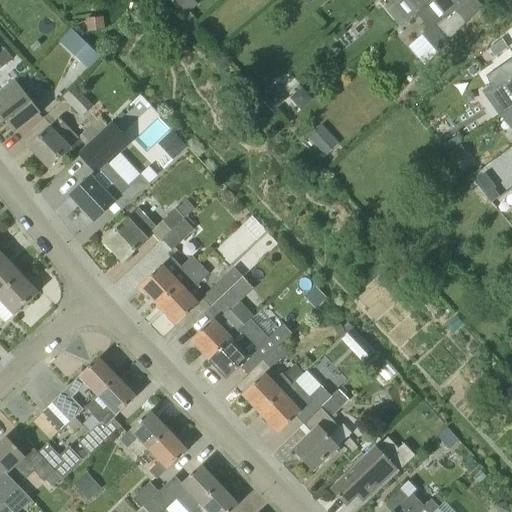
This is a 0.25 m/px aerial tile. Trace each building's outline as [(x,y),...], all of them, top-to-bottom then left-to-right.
[(193,0),(173,0),(187,15),(198,5),(193,0)] [(406,0),(417,13),(431,1),(432,0),(406,0)] [(439,53),(448,42),(466,23),(455,9),(465,0),(432,0),(431,1),(417,13),(431,29),(423,35),(439,53)] [(88,20),(89,31),(105,29),(104,18),(88,20)] [(101,57),(73,31),(61,44),(89,70),(101,57)] [(502,40),(489,49),(495,57),(508,48),(502,40)] [(4,49),(4,50),(0,45),(0,70),(13,60),(4,49)] [(511,67),(489,82),(491,85),(481,92),(499,117),(511,107),(511,67)] [(20,94),(11,83),(0,92),(0,113),(16,133),(40,113),(23,92),(20,94)] [(81,117),(93,106),(75,87),(64,99),(81,117)] [(304,87),(292,96),(301,108),(313,99),(304,87)] [(267,100),(276,109),(282,104),(282,98),(276,91),(267,100)] [(511,107),(499,117),(511,133),(511,107)] [(88,147),(107,127),(99,118),(79,137),(88,147)] [(69,149),(68,148),(78,139),(59,119),(29,148),(49,168),(69,149)] [(111,123),(107,127),(88,147),(77,157),(80,160),(81,161),(92,172),(94,174),(96,176),(107,165),(130,142),(111,123)] [(308,138),(325,157),(339,144),(322,125),(308,138)] [(172,130),(158,144),(173,161),(187,147),(172,130)] [(454,148),(461,143),(465,140),(460,134),(449,142),(454,148)] [(461,143),(454,148),(448,153),(455,162),(468,153),(461,143)] [(121,179),(107,165),(96,176),(94,174),(92,177),(71,197),(94,222),(115,202),(122,209),(149,183),(140,174),(127,186),(121,179)] [(160,242),(162,240),(184,220),(194,210),(185,201),(174,211),(156,228),(138,210),(104,242),(124,262),(153,235),(160,242)] [(193,224),(186,217),(184,220),(190,227),(193,224)] [(184,220),(162,240),(172,251),(193,230),(184,220)] [(172,258),(163,267),(141,288),(159,306),(201,266),(192,256),(181,267),(172,258)] [(4,258),(0,261),(0,295),(21,275),(4,258)] [(176,324),(185,315),(198,303),(191,296),(200,287),(198,285),(209,274),(201,266),(159,306),(176,324)] [(210,308),(242,277),(233,268),(201,298),(210,308)] [(21,275),(0,295),(0,300),(14,315),(38,293),(21,275)] [(219,317),(202,333),(192,342),(209,360),(244,327),(230,311),(253,289),(242,277),(210,308),(219,317)] [(326,298),(317,288),(306,299),(316,308),(326,298)] [(293,332),(284,323),(268,338),(251,320),(244,327),(209,360),(227,379),(249,357),(254,352),(263,361),(278,346),(293,332)] [(345,335),(341,326),(335,329),(340,338),(345,335)] [(342,341),(350,348),(361,338),(353,330),(342,341)] [(286,355),(278,346),(263,361),(270,369),(286,355)] [(52,403),(65,418),(70,423),(84,410),(72,398),(87,384),(98,396),(117,378),(99,358),(52,403)] [(282,374),(273,382),(266,375),(253,387),(243,396),(260,414),(292,384),(295,382),(303,374),(295,365),(283,376),(282,374)] [(113,433),(106,426),(136,398),(117,378),(98,396),(110,408),(99,419),(102,422),(78,444),(89,456),(113,433)] [(310,398),(295,382),(292,384),(260,414),(278,433),(295,417),(303,425),(321,409),(332,398),(322,387),(310,398)] [(332,398),(321,409),(303,425),(312,434),(294,450),(314,471),(337,448),(328,439),(339,428),(330,418),(349,400),(339,391),(332,398)] [(150,412),(120,440),(127,448),(138,438),(150,449),(168,431),(150,412)] [(458,441),(447,429),(438,438),(449,450),(458,441)] [(150,471),(158,480),(187,451),(168,431),(150,449),(161,461),(150,471)] [(61,479),(54,472),(56,471),(49,465),(39,453),(34,448),(25,457),(7,438),(0,443),(0,466),(7,474),(18,486),(34,471),(44,482),(46,481),(52,487),(61,479)] [(56,471),(64,480),(83,462),(69,447),(60,456),(48,444),(39,453),(49,465),(56,471)] [(364,504),(398,471),(376,448),(333,490),(347,505),(356,496),(364,504)] [(7,474),(0,466),(0,502),(18,486),(7,474)] [(163,511),(176,499),(188,511),(191,511),(201,503),(220,485),(201,466),(181,485),(174,477),(158,493),(143,507),(147,511),(163,511)] [(88,472),(75,484),(91,500),(103,487),(88,472)] [(140,509),(143,507),(158,493),(149,484),(132,500),(140,509)] [(220,485),(201,503),(191,511),(231,511),(238,505),(220,485)] [(434,511),(439,508),(431,499),(424,506),(412,494),(408,498),(400,490),(384,505),(389,511),(434,511)]
